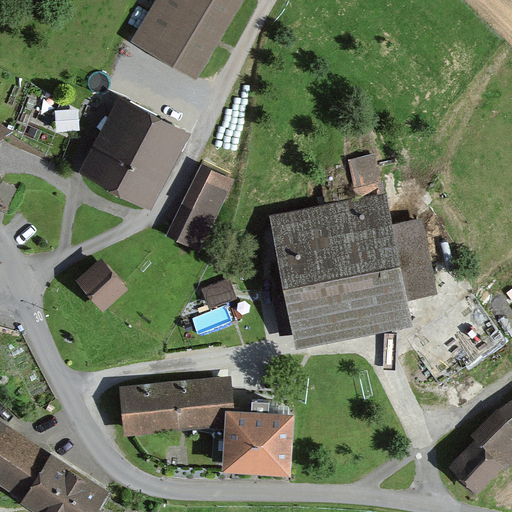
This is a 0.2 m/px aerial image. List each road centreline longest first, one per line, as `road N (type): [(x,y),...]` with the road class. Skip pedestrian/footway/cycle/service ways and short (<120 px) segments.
road 1 (unclassified): [(451,511),(347,495),(201,497),(114,469),(75,415),(25,282),(0,243)]
road 2 (track): [(156,213),(276,0)]
road 3 (track): [(156,213),(25,282)]
